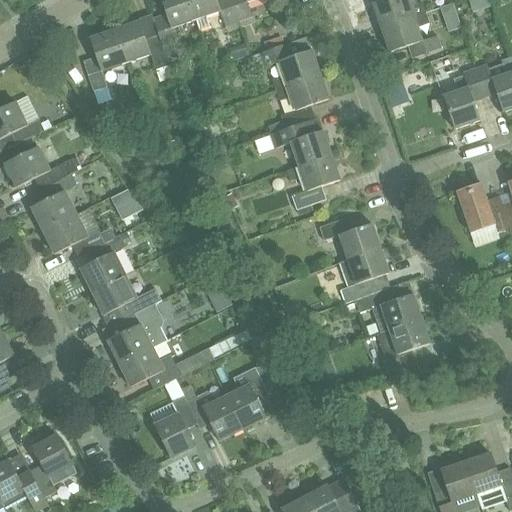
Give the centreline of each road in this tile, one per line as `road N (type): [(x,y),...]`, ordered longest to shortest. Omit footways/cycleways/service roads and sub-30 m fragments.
road 1 (residential): [(169,511),(355,426),(392,427)]
road 2 (residential): [(511,344),(474,313),(448,266),(425,251),(395,174)]
road 3 (residential): [(395,174),(330,0)]
road 4 (residential): [(154,511),(124,472),(79,380)]
road 5 (residential): [(79,380),(37,289),(0,274)]
road 6 (residential): [(392,427),(465,412),(511,387)]
road 7 (residential): [(395,174),(511,143)]
